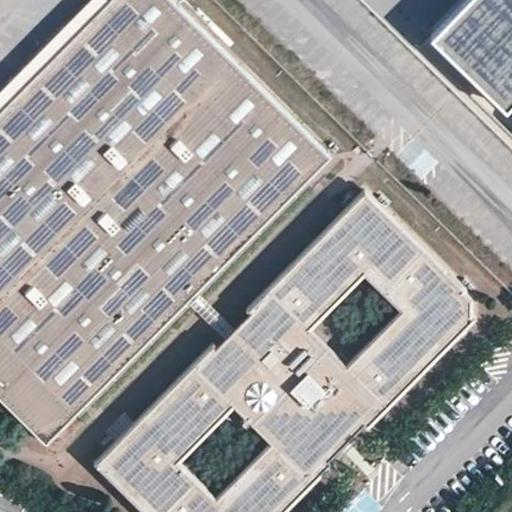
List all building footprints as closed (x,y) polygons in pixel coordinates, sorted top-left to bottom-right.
[(194,287),(309,169),(325,153),(170,0),(104,0),(62,43),(0,106),(0,395),(45,439),(185,296),(194,287)] [(0,106),(62,43),(104,0),(82,0),(48,36),(0,83),(0,106)] [(511,0),(465,0),(432,34),(506,106),(511,99),(511,0)] [(152,511),(267,511),(466,312),(467,295),(363,191),(231,323),(221,333),(98,457),(152,511)] [(206,299),(199,292),(194,287),(185,296),(190,301),(196,308),(221,333),(231,323),(206,299)] [(360,489),(337,511),(367,511),(376,503),(360,489)]
